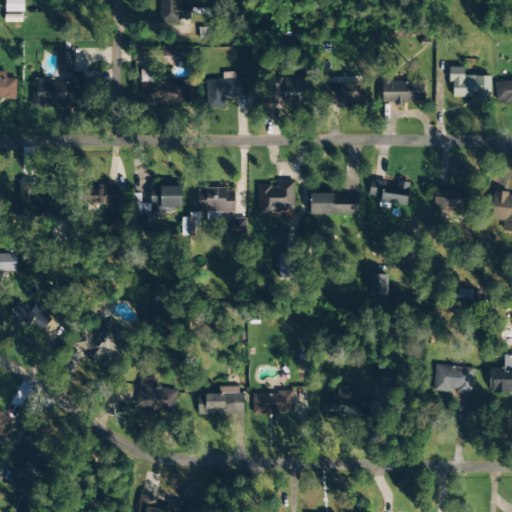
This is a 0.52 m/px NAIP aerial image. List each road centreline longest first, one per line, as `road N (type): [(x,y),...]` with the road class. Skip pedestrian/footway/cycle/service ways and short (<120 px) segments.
road 1 (residential): [(511,470),(263,469),(137,448),(84,424),(0,362)]
road 2 (residential): [(511,129),(0,132)]
road 3 (residential): [(92,131),(94,0)]
